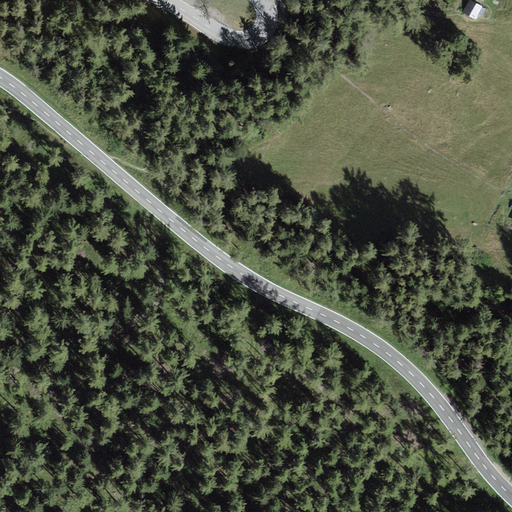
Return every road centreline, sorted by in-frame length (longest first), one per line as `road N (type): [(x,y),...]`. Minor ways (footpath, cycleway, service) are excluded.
road 1 (tertiary): [(511,495),(394,358),(222,261),(0,77)]
road 2 (tertiary): [(164,0),(246,39),(265,27),(262,0)]
